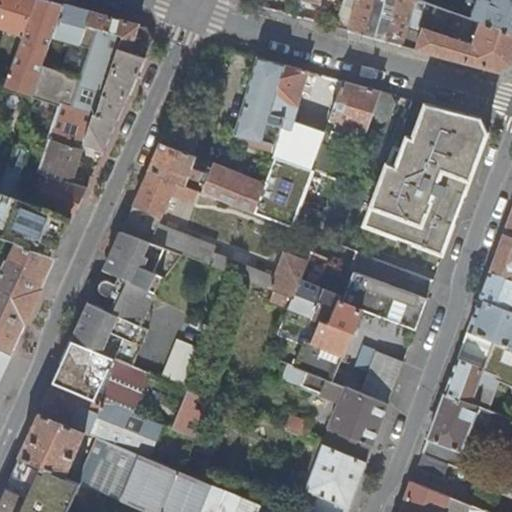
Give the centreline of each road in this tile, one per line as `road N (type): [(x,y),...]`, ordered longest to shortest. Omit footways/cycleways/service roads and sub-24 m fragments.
road 1 (residential): [(0,438),(187,14)]
road 2 (residential): [(511,117),(372,511)]
road 3 (residential): [(511,105),(187,14)]
